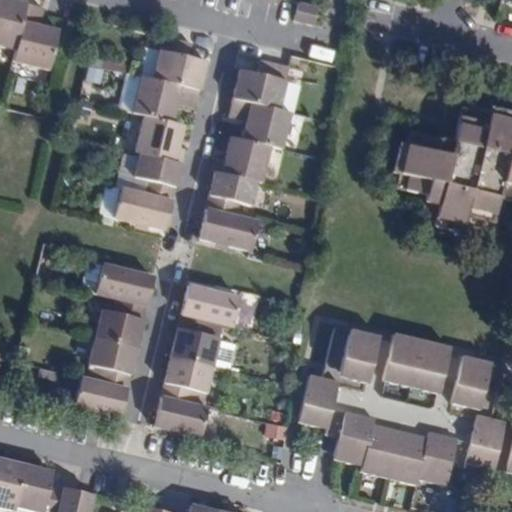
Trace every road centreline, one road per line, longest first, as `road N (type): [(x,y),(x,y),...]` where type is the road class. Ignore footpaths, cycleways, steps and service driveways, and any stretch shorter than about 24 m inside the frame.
road 1 (residential): [(116,0),(232,26),(122,466)]
road 2 (residential): [(122,466),(310,511)]
road 3 (residential): [(0,434),(122,466)]
